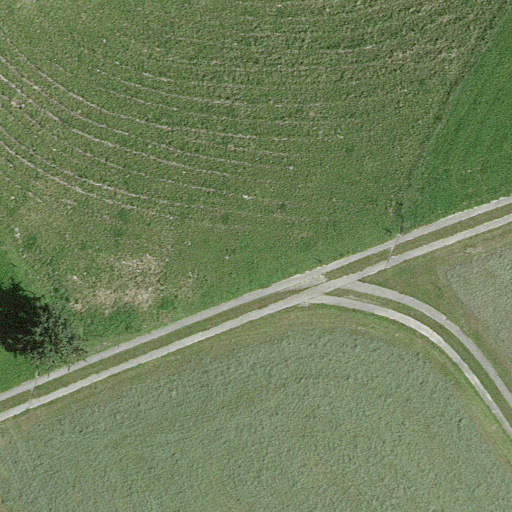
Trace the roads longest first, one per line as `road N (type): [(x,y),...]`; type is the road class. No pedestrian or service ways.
road 1 (track): [(511,210),(0,408)]
road 2 (track): [(511,422),(479,370),(421,321),(299,287)]
